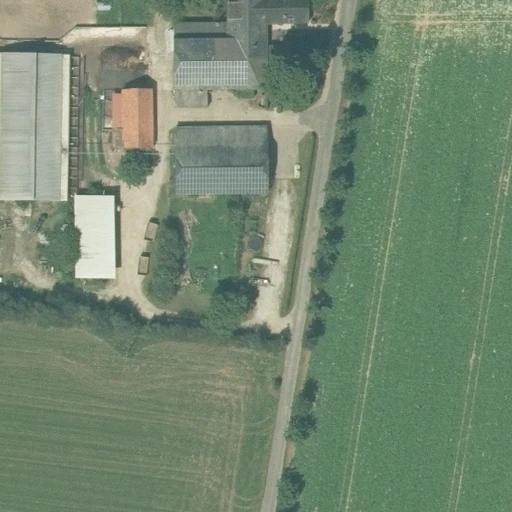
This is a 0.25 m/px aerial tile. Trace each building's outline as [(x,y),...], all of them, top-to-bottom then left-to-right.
[(227,0),(228,14),(227,24),(227,37),(266,37),(266,24),(265,0),(227,0)] [(308,24),(307,0),(265,0),(266,24),(308,24)] [(266,37),(227,37),(227,24),(173,24),(174,108),(207,108),(206,90),(237,90),(244,89),(253,89),(266,89),(266,37)] [(286,66),(286,47),(269,47),(269,67),(286,66)] [(59,58),(2,57),(0,184),(0,197),(57,199),(59,58)] [(253,98),(253,89),(244,89),(237,90),(237,98),(253,98)] [(150,91),(122,91),(123,149),(151,149),(150,91)] [(239,128),(223,128),(223,129),(175,129),(175,195),(267,194),(267,128),(239,129),(239,128)] [(114,131),(85,129),(83,157),(112,159),(114,131)] [(102,198),(76,197),(77,277),(104,278),(102,198)]
